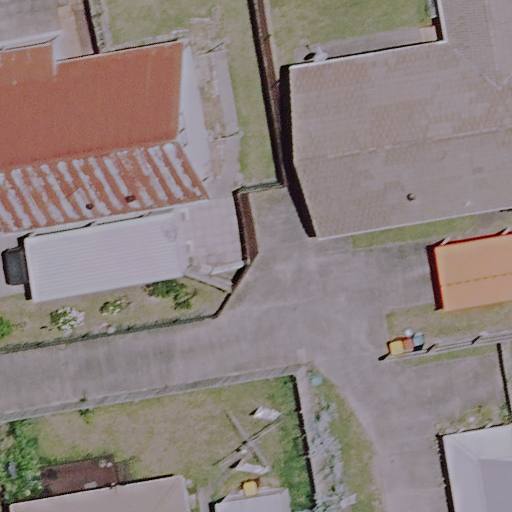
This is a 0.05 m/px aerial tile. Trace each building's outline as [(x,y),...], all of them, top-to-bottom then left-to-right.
[(292,60),(320,230),(511,198),(511,0),(436,0),(443,35),(292,60)] [(0,229),(210,195),(184,35),(60,56),(57,37),(0,46),(0,229)] [(444,304),(511,292),(511,229),(434,242),(444,304)] [(456,511),(511,511),(511,418),(443,430),(456,511)] [(193,511),(186,466),(6,495),(8,511),(193,511)] [(285,511),(281,487),(212,498),(214,511),(285,511)]
